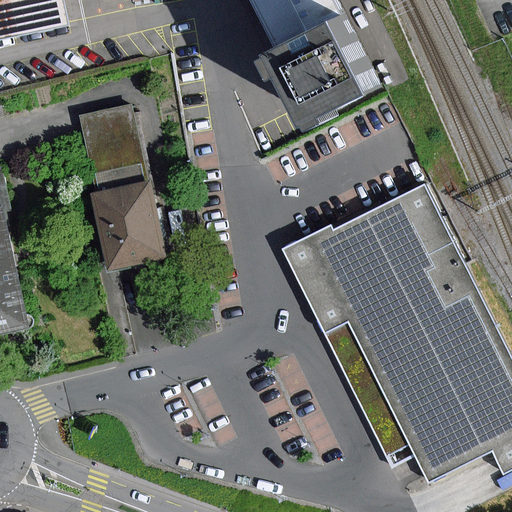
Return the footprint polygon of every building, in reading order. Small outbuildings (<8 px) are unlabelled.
[(0,0),(0,29),(70,15),(66,0),(0,0)] [(259,0),(285,48),(319,113),(382,80),(347,13),(339,0),(259,0)] [(379,103),(264,156),(274,178),(389,125),(379,103)] [(129,107),(82,118),(99,194),(94,195),(110,268),(166,256),(149,183),(145,184),(129,107)] [(0,330),(26,325),(1,208),(9,207),(2,170),(0,170),(0,330)] [(511,343),(430,181),(288,253),(327,331),(349,320),(432,485),(502,450),(511,470),(511,343)]
